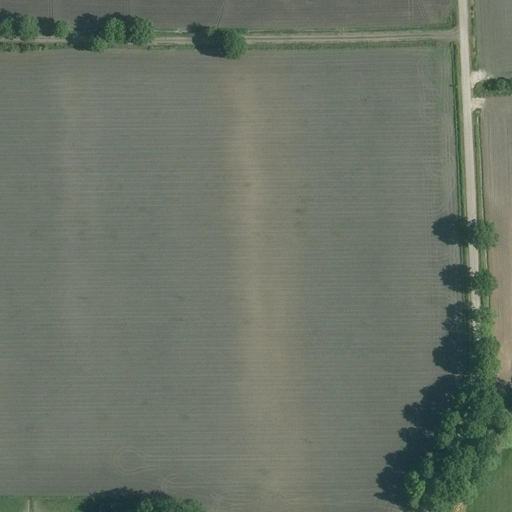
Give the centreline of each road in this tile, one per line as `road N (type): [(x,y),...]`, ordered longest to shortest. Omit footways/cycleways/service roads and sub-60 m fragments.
road 1 (unclassified): [(424,511),(466,421),(477,371),(461,0)]
road 2 (track): [(463,35),(0,38)]
